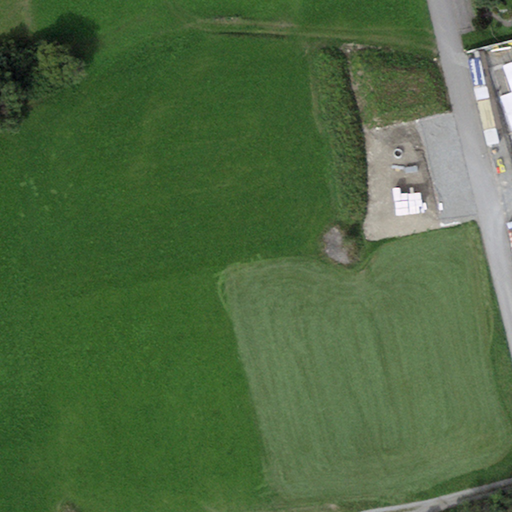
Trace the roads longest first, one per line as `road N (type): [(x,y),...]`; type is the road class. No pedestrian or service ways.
road 1 (track): [(38,283),(19,135),(32,116),(137,46),(166,34),(253,28),(323,32),(454,58)]
road 2 (residential): [(511,308),(440,0)]
